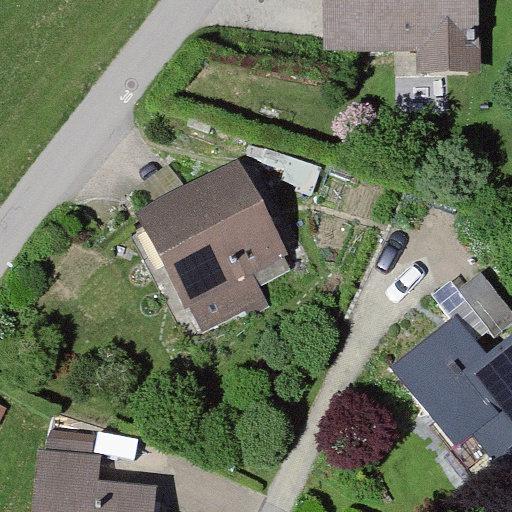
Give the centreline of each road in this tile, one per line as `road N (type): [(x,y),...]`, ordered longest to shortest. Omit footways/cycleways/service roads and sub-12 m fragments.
road 1 (residential): [(0,252),(190,0)]
road 2 (unknown): [(58,432),(191,511)]
